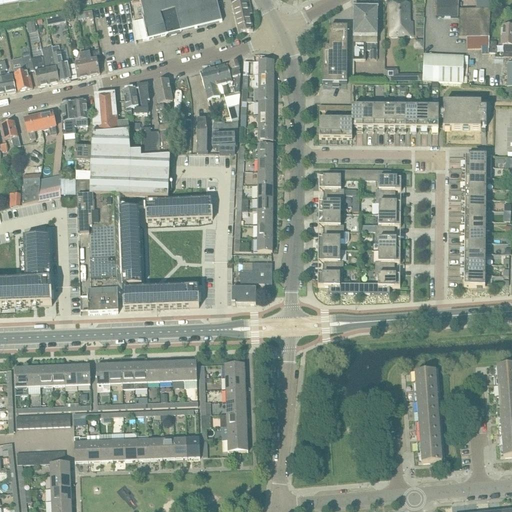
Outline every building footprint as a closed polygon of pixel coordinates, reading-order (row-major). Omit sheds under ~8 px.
[(147,40),(222,22),(216,0),(140,0),(144,18),(142,19),(148,40),(147,40)] [(435,0),(435,18),(458,18),(458,0),(435,0)] [(475,0),(476,6),(474,9),(490,9),(489,0),(475,0)] [(249,2),(232,5),(239,35),(253,32),(249,15),(252,14),(249,2)] [(389,5),(390,15),(390,37),(412,36),(412,23),(409,23),(409,4),(389,5)] [(353,44),(353,61),(365,61),(365,54),(369,54),(369,61),(376,61),(377,55),(377,51),(377,44),(377,20),(378,10),(354,9),(353,44)] [(474,9),(459,9),(459,38),(466,38),(466,49),(481,49),(481,53),(488,53),(488,49),(490,9),(474,9)] [(77,15),(78,22),(89,19),(89,21),(94,20),(92,12),(77,15)] [(64,15),(45,19),(47,26),(66,22),(64,15)] [(323,48),(323,84),(347,84),(347,28),(340,28),(329,27),(329,48),(323,48)] [(503,37),(502,46),(504,46),(504,59),(511,58),(511,27),(503,27),(503,37)] [(56,69),(60,84),(71,82),(67,65),(63,66),(59,47),(52,49),(53,54),(56,69)] [(53,54),(52,49),(42,52),(44,57),(46,71),(49,86),(60,84),(56,69),(53,54)] [(33,70),(31,62),(30,54),(21,56),(23,66),(20,67),(22,74),(15,76),(19,92),(32,89),(28,73),(33,71),(33,70)] [(90,54),(85,55),(89,78),(100,76),(97,61),(91,62),(90,54)] [(89,78),(85,55),(80,56),(81,63),(75,65),(78,80),(89,78)] [(424,55),(423,82),(463,84),(464,57),(424,55)] [(38,60),(31,62),(33,70),(40,69),(40,72),(35,73),(38,89),(49,86),(46,71),(44,57),(38,58),(38,60)] [(6,62),(0,62),(0,70),(5,95),(16,93),(13,77),(6,78),(5,71),(7,71),(6,62)] [(233,89),(235,95),(224,98),(232,125),(233,144),(236,144),(235,148),(237,147),(240,99),(241,78),(239,72),(240,72),(239,70),(241,70),(238,62),(229,66),(234,80),(237,78),(237,87),(233,89)] [(258,76),(274,77),(274,63),(258,63),(258,76)] [(216,69),(222,88),(232,85),(227,66),(216,69)] [(222,88),(216,69),(200,74),(208,101),(224,97),(222,88)] [(384,71),(384,83),(421,83),(421,77),(396,77),(396,71),(384,71)] [(274,77),(258,76),(258,90),(273,90),(274,77)] [(172,103),(168,82),(154,85),(158,105),(155,106),(157,114),(164,112),(163,105),(172,103)] [(148,92),(147,87),(138,88),(142,111),(134,110),(133,116),(147,116),(148,110),(147,103),(150,102),(148,92)] [(123,91),(123,92),(127,113),(128,120),(131,120),(131,114),(131,109),(138,108),(135,88),(123,91)] [(273,90),(258,90),(258,103),(273,103),(273,90)] [(91,163),(90,196),(94,196),(113,197),(129,198),(130,161),(131,154),(131,153),(129,133),(118,134),(116,104),(115,94),(94,96),(94,98),(96,119),(93,120),(92,149),(91,163)] [(73,104),(75,135),(76,135),(75,129),(88,127),(86,102),(73,104)] [(258,103),(258,116),(273,116),(273,103),(258,103)] [(75,135),(73,104),(62,105),(63,122),(62,122),(63,136),(75,135)] [(481,104),(443,104),(443,116),(444,116),(444,119),(443,119),(443,131),(481,131),(481,128),(485,128),(486,128),(486,110),(481,110),(481,104)] [(363,109),(353,109),(352,109),(351,123),(352,123),(352,130),(356,130),(356,133),(363,133),(363,130),(363,109)] [(373,109),(363,109),(363,130),(366,130),(366,133),(374,133),(374,130),(373,130),(373,109)] [(384,109),(373,109),(373,130),(374,130),(377,130),(377,134),(384,134),(384,130),(384,109)] [(395,109),(384,109),(384,130),(388,130),(388,134),(395,134),(395,130),(395,109)] [(406,109),(395,109),(395,130),(399,130),(399,134),(406,134),(406,130),(406,109)] [(417,109),(406,109),(406,130),(410,130),(410,134),(417,134),(417,130),(416,130),(417,109)] [(427,109),(417,109),(416,130),(417,130),(420,130),(420,134),(427,134),(428,130),(427,130),(427,109)] [(438,109),(427,109),(427,130),(428,130),(431,130),(431,134),(438,134),(438,109)] [(53,114),(39,117),(42,132),(49,130),(51,137),(57,136),(55,128),(56,128),(53,114)] [(273,116),(258,116),(258,129),(273,130),(273,116)] [(42,132),(39,117),(25,121),(28,135),(30,142),(36,141),(34,133),(42,132)] [(207,155),(207,149),(207,134),(207,130),(206,121),(197,120),(197,155),(207,155)] [(319,140),(330,140),(330,122),(319,122),(319,140)] [(330,140),(341,141),(341,123),(330,122),(330,140)] [(1,126),(4,136),(5,141),(11,140),(13,149),(20,148),(18,137),(17,138),(14,123),(1,126)] [(352,141),(352,130),(352,123),(351,123),(341,123),(341,141),(352,141)] [(233,144),(232,125),(212,126),(213,148),(235,148),(236,144),(233,144)] [(159,137),(158,137),(159,153),(160,158),(170,158),(172,126),(159,128),(159,137)] [(273,130),(258,129),(257,143),(273,143),(273,130)] [(150,130),(141,130),(141,131),(141,153),(141,154),(141,160),(160,158),(159,153),(158,137),(151,137),(150,130)] [(258,161),(273,161),(273,147),(259,147),(258,161)] [(75,158),(75,163),(91,163),(92,149),(75,148),(75,158)] [(130,161),(129,198),(168,199),(170,158),(160,158),(141,160),(141,154),(131,154),(130,161)] [(465,169),(490,169),(490,158),(465,158),(465,162),(462,162),(461,169),(465,169)] [(273,161),(258,161),(258,174),(273,174),(273,161)] [(465,169),(465,173),(461,173),(461,180),(465,180),(490,180),(490,169),(465,169)] [(360,173),(329,172),(329,179),(319,179),(319,191),(325,191),(325,197),(344,197),(344,191),(341,191),(341,182),(360,182),(360,173)] [(375,198),(395,198),(395,192),(401,192),(401,187),(401,180),(391,179),(391,173),(360,173),(360,182),(378,182),(378,192),(375,192),(375,198)] [(258,174),(258,187),(273,187),(273,174),(258,174)] [(40,185),(41,175),(23,177),(23,185),(22,206),(38,203),(39,194),(39,185),(40,185)] [(465,180),(465,184),(461,184),(461,191),(465,191),(486,191),(486,180),(490,180),(465,180)] [(273,187),(258,187),(258,200),(273,201),(273,187)] [(39,194),(38,203),(61,198),(61,189),(39,194)] [(465,191),(465,194),(461,194),(461,202),(465,202),(465,201),(486,201),(486,191),(465,191)] [(94,196),(76,197),(78,236),(89,236),(91,236),(91,228),(93,227),(93,213),(95,213),(94,196)] [(92,298),(88,298),(88,315),(103,315),(118,314),(118,313),(116,267),(115,232),(114,214),(113,197),(94,196),(95,213),(93,213),(93,228),(91,228),(91,236),(89,236),(90,257),(91,277),(92,298)] [(341,215),(341,203),(344,203),(344,197),(325,197),(325,203),(319,203),(319,208),(319,215),(341,215)] [(378,216),(401,216),(401,204),(395,204),(395,198),(375,198),(375,204),(378,204),(378,216)] [(159,202),(145,202),(146,224),(212,221),(212,200),(205,200),(205,204),(159,206),(159,202)] [(258,200),(258,213),(272,213),(273,201),(258,200)] [(465,201),(465,202),(465,205),(461,205),(461,212),(465,212),(486,212),(486,201),(465,201)] [(139,211),(120,212),(123,288),(142,287),(139,211)] [(465,212),(465,216),(461,216),(461,223),(464,223),(486,223),(486,212),(465,212)] [(272,213),(258,213),(258,227),(272,227),(272,213)] [(341,215),(319,215),(318,227),(324,227),(324,233),(343,233),(343,227),(341,227),(341,215)] [(375,234),(395,234),(395,228),(401,228),(401,216),(378,216),(378,228),(375,228),(375,234)] [(464,223),(464,227),(461,227),(461,234),(464,234),(485,234),(486,223),(464,223)] [(258,227),(258,240),(272,240),(272,227),(258,227)] [(318,239),(318,251),(341,251),(341,246),(345,246),(347,245),(348,242),(348,234),(343,233),(324,233),(324,239),(318,239)] [(375,234),(375,240),(378,240),(378,252),(400,252),(400,240),(395,240),(395,234),(375,234)] [(464,234),(464,238),(461,237),(461,245),(464,245),(464,244),(485,245),(485,234),(464,234)] [(49,238),(24,239),(25,283),(28,283),(28,286),(51,285),(49,238)] [(272,240),(258,240),(258,253),(272,253),(272,240)] [(464,244),(464,245),(464,248),(461,248),(460,255),(464,255),(485,255),(485,245),(464,244)] [(343,269),(343,263),(340,263),(341,251),(318,251),(318,263),(324,263),(324,269),(343,269)] [(375,270),(394,270),(394,264),(400,264),(400,252),(378,252),(377,264),(375,264),(375,270)] [(464,255),(464,259),(460,259),(460,266),(464,266),(485,266),(485,255),(464,255)] [(256,286),(272,286),(272,265),(252,265),(252,272),(240,272),(240,289),(232,289),(232,306),(235,306),(235,305),(256,306),(256,286)] [(464,266),(464,270),(460,270),(460,277),(464,277),(485,277),(485,266),(464,266)] [(343,276),(343,269),(324,269),(324,275),(318,275),(318,280),(318,288),(328,288),(328,294),(359,295),(359,285),(340,285),(340,276),(343,276)] [(359,285),(359,295),(390,295),(390,288),(400,288),(400,276),(394,276),(394,270),(375,270),(375,276),(377,276),(377,285),(359,285)] [(464,277),(464,281),(460,281),(460,288),(485,288),(492,288),(492,287),(485,288),(485,277),(464,277)] [(0,309),(52,307),(51,285),(28,286),(0,287),(0,309)] [(198,288),(123,291),(124,312),(199,309),(198,288)] [(184,383),(183,363),(171,364),(171,383),(184,383)] [(183,363),(184,383),(197,382),(196,363),(183,363)] [(147,389),(147,384),(146,364),(134,365),(135,385),(135,390),(147,389)] [(159,364),(146,364),(147,384),(159,384),(159,364)] [(171,364),(159,364),(159,384),(171,383),(171,364)] [(122,385),(121,365),(109,366),(110,385),(122,385)] [(134,365),(121,365),(122,385),(122,390),(135,390),(135,385),(134,365)] [(110,385),(109,366),(96,366),(97,386),(110,385)] [(225,379),(245,379),(245,366),(225,366),(225,379)] [(77,367),(64,368),(65,387),(78,387),(77,367)] [(90,367),(77,367),(78,387),(90,386),(90,367)] [(511,367),(493,369),(493,370),(496,369),(497,375),(494,375),(494,380),(497,379),(498,385),(495,385),(495,390),(498,389),(498,395),(496,395),(496,400),(499,399),(499,405),(496,405),(497,410),(499,409),(500,415),(497,415),(497,419),(500,419),(500,425),(498,425),(498,429),(501,429),(501,435),(498,435),(499,439),(501,439),(502,445),(499,445),(500,459),(511,458),(511,367)] [(52,368),(40,369),(40,388),(53,388),(52,368)] [(64,368),(52,368),(53,388),(65,387),(64,368)] [(28,389),(27,369),(14,370),(15,394),(21,394),(21,389),(28,389)] [(40,388),(40,369),(27,369),(28,389),(40,388)] [(435,373),(412,375),(412,376),(415,375),(415,381),(412,381),(413,385),(415,385),(416,391),(413,391),(413,395),(416,395),(416,401),(414,401),(414,405),(417,405),(417,411),(415,411),(415,415),(418,415),(418,421),(415,421),(416,425),(418,425),(419,431),(416,431),(416,435),(419,435),(419,441),(417,441),(417,445),(420,445),(420,451),(417,451),(418,465),(434,464),(434,467),(445,466),(444,463),(442,463),(435,374),(438,373),(435,373)] [(246,391),(245,379),(225,379),(225,392),(246,391)] [(246,391),(225,392),(226,404),(246,404),(246,391)] [(247,416),(246,404),(226,404),(226,417),(247,416)] [(247,416),(226,417),(227,429),(247,428),(247,416)] [(247,441),(247,428),(227,429),(227,441),(247,441)] [(186,440),(174,441),(175,461),(187,460),(186,440)] [(186,440),(187,460),(200,460),(199,440),(186,440)] [(162,461),(162,441),(149,442),(150,462),(162,461)] [(175,461),(174,441),(162,441),(162,461),(175,461)] [(248,453),(247,441),(227,441),(228,454),(248,453)] [(137,442),(124,443),(125,463),(137,462),(137,442)] [(150,462),(149,442),(137,442),(137,462),(150,462)] [(100,463),(100,443),(87,444),(88,464),(100,463)] [(112,443),(100,443),(100,463),(113,463),(112,443)] [(124,443),(112,443),(113,463),(125,463),(124,443)] [(88,464),(87,444),(74,444),(75,464),(88,464)] [(59,465),(53,465),(50,465),(50,477),(70,476),(70,464),(65,464),(59,465)] [(70,476),(50,477),(51,490),(71,489),(70,476)] [(71,501),(71,489),(51,490),(51,502),(71,501)] [(71,511),(71,501),(51,502),(51,511),(71,511)]
